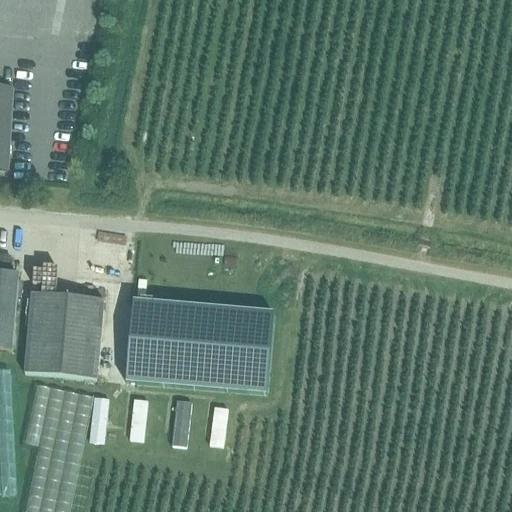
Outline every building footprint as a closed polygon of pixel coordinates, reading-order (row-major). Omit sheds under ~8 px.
[(0,90),(0,172),(8,173),(13,91),(0,90)] [(0,353),(12,355),(19,279),(0,276),(0,353)] [(139,277),(138,297),(200,301),(201,280),(139,277)] [(25,377),(98,384),(105,304),(33,297),(25,377)] [(267,398),(274,318),(133,305),(126,385),(267,398)] [(105,388),(24,383),(22,417),(103,422),(105,388)]
